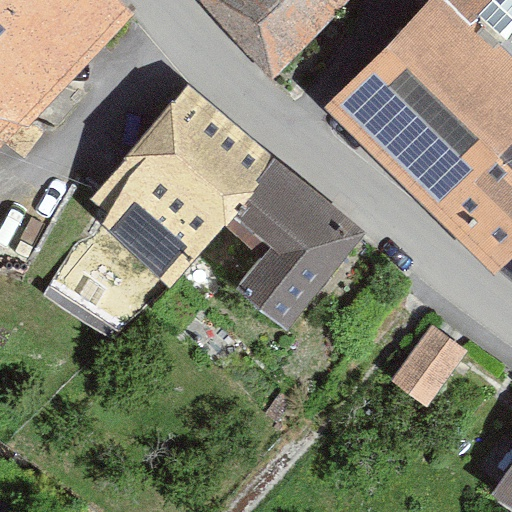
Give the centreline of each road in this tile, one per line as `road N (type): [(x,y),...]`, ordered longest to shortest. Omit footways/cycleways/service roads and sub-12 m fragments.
road 1 (residential): [(511,318),(447,275),(253,107),(153,0)]
road 2 (track): [(231,511),(447,275)]
